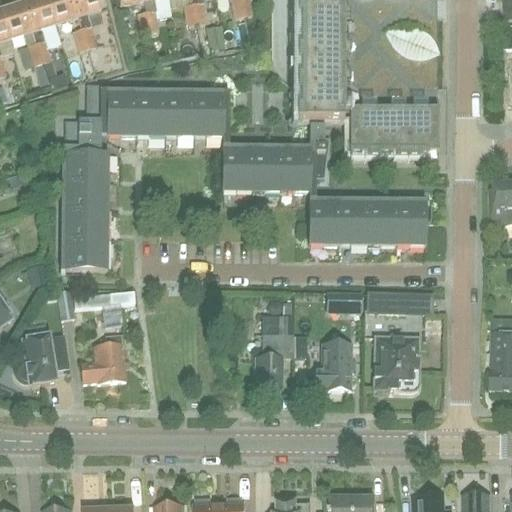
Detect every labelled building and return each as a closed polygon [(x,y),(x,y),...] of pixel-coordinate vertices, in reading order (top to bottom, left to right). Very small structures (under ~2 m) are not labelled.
[(54,29),(45,0),(23,8),(32,36),(35,47),(42,67),(50,65),(40,33),(54,29)] [(77,22),(70,0),(46,0),(45,0),(54,29),(77,22)] [(100,14),(95,0),(70,0),(77,22),(80,33),(87,53),(95,50),(89,31),(90,30),(87,19),(100,14)] [(142,0),(118,0),(120,8),(143,4),(142,0)] [(167,0),(142,0),(143,4),(145,16),(149,37),(158,35),(155,22),(170,19),(167,0)] [(190,0),(192,8),(196,29),(205,27),(201,6),(202,6),(200,0),(190,0)] [(227,0),(228,3),(230,2),(234,23),(243,22),(239,1),(238,0),(227,0)] [(247,0),(243,0),(239,1),(243,22),(251,20),(247,0)] [(290,0),(291,123),(343,123),(343,114),(349,114),(349,159),(350,159),(350,156),(367,156),(367,159),(379,159),(379,156),(395,156),(395,159),(419,159),(419,156),(437,156),(437,0),(290,0)] [(511,22),(511,0),(502,0),(503,23),(511,22)] [(32,36),(23,8),(0,14),(0,15),(9,43),(32,36)] [(196,29),(192,8),(182,9),(186,31),(196,29)] [(0,46),(9,43),(0,15),(0,80),(5,79),(0,62),(0,58),(1,58),(0,56),(0,46)] [(149,37),(145,16),(136,17),(140,38),(149,37)] [(511,28),(503,29),(503,52),(511,52),(511,28)] [(221,29),(205,32),(208,43),(223,40),(221,29)] [(87,53),(80,33),(72,35),(78,56),(87,53)] [(223,40),(208,43),(210,53),(225,50),(223,40)] [(42,67),(35,47),(26,50),(33,70),(42,67)] [(103,54),(107,77),(119,74),(114,52),(103,54)] [(47,83),(51,95),(67,90),(63,78),(47,83)] [(65,153),(62,153),(62,154),(100,154),(100,90),(88,91),(87,126),(79,126),(79,127),(66,126),(65,153)] [(223,102),(107,101),(106,142),(223,143),(223,102)] [(221,156),(220,196),(309,196),(309,183),(323,183),(323,150),(323,130),(308,130),(308,156),(221,156)] [(107,160),(67,159),(64,276),(105,277),(107,160)] [(36,176),(22,178),(25,195),(39,193),(36,176)] [(511,186),(505,187),(505,193),(489,194),(490,226),(491,226),(493,233),(511,227),(511,186)] [(307,208),(307,249),(425,250),(425,210),(307,208)] [(73,321),(70,294),(55,296),(59,323),(73,321)] [(104,331),(122,329),(119,298),(100,300),(101,306),(102,306),(104,331)] [(361,298),(341,298),(340,316),(360,316),(361,298)] [(432,300),(408,299),(368,298),(367,317),(407,318),(432,319),(432,300)] [(265,308),(265,312),(269,315),(274,315),(279,312),(279,308),(274,305),(269,305),(265,308)] [(281,305),(280,321),(289,321),(289,306),(281,305)] [(0,330),(11,323),(0,306),(0,330)] [(290,362),(290,339),(291,321),(289,321),(280,321),(261,321),(260,362),(254,362),(254,393),(282,394),(282,363),(282,362),(290,362)] [(439,335),(440,323),(424,322),(423,334),(439,335)] [(491,333),(490,396),(511,396),(511,338),(500,338),(500,333),(491,333)] [(80,369),(82,388),(96,387),(96,388),(124,385),(120,339),(109,340),(110,351),(93,352),(94,367),(80,369)] [(292,339),(290,339),(290,362),(305,362),(306,341),(292,340),(292,339)] [(48,343),(48,341),(22,345),(25,367),(21,369),(18,373),(18,378),(20,382),(24,385),(28,385),(29,390),(55,386),(54,376),(69,374),(64,340),(48,343)] [(373,394),(393,394),(392,396),(411,397),(415,396),(418,393),(419,389),(420,360),(418,359),(419,342),(375,341),(373,394)] [(315,375),(314,393),(326,393),(326,394),(351,395),(351,377),(354,377),(354,367),(352,367),(352,350),(322,349),(321,375),(315,375)] [(461,511),(489,511),(489,499),(462,499),(461,511)] [(443,511),(443,500),(412,501),(412,511),(443,511)] [(329,511),(371,511),(372,501),(330,501),(329,511)] [(228,503),(228,509),(219,509),(219,511),(244,511),(245,508),(243,508),(243,502),(228,503)] [(210,503),(195,504),(195,510),(193,510),(193,511),(219,511),(219,509),(210,509),(210,503)]
